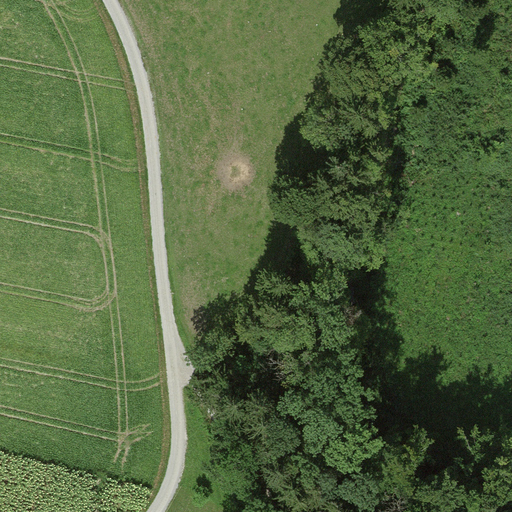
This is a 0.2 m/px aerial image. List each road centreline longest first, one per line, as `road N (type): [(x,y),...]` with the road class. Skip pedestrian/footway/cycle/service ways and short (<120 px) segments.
road 1 (track): [(123,0),(149,114),(178,417),(173,474),(152,511)]
road 2 (track): [(281,511),(228,444),(194,373),(173,349)]
